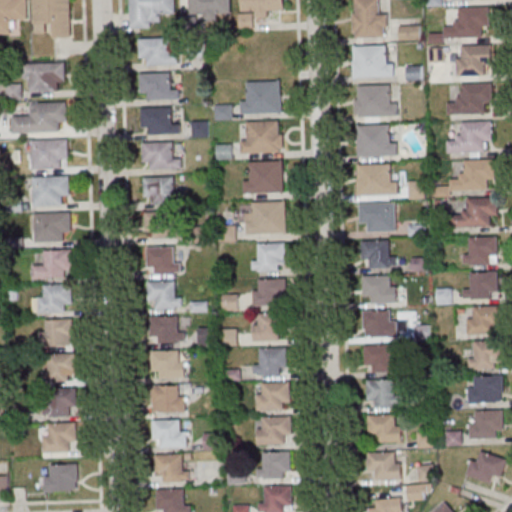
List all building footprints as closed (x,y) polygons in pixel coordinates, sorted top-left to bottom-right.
[(0,0),(0,34),(13,34),(13,21),(27,21),(26,0),(0,0)] [(72,37),(71,0),(33,0),(34,37),(72,37)] [(130,0),(130,26),(161,26),(161,15),(176,15),(175,0),(130,0)] [(218,18),(218,15),(231,15),(230,0),(190,0),(190,18),(218,18)] [(241,0),(242,29),(254,29),(254,18),(270,18),(269,11),(285,10),(284,0),(241,0)] [(388,14),(381,14),(381,0),(354,0),(355,38),(388,38),(388,14)] [(459,8),(488,7),(489,26),(482,26),(483,37),(455,38),(454,21),(460,21),(459,8)] [(421,41),(421,26),(400,26),(400,41),(421,41)] [(179,54),(171,54),(171,38),(139,38),(139,64),(179,64),(179,54)] [(462,46),(491,45),(492,64),(485,64),(485,75),(457,76),(457,59),(462,59),(462,46)] [(388,46),(353,46),(353,78),(396,78),(396,63),(388,63),(388,46)] [(67,63),(25,63),(25,91),(58,91),(58,82),(67,82),(67,63)] [(408,67),(408,81),(423,81),(423,67),(408,67)] [(171,73),(141,73),(141,100),(179,100),(179,88),(171,88),(171,73)] [(283,113),(282,81),(248,82),(248,101),(243,101),(243,114),(283,113)] [(462,84),(491,83),(492,102),(485,102),(486,114),(458,115),(457,97),(463,97),(462,84)] [(8,85),(8,99),(21,99),(21,85),(8,85)] [(398,103),(392,103),(391,86),(356,86),(357,117),(399,117),(398,103)] [(69,121),(68,102),(31,103),(32,116),(13,116),(14,134),(61,132),(60,121),(69,121)] [(218,106),(218,118),(232,118),(232,106),(218,106)] [(141,108),(141,129),(150,129),(150,135),(181,135),(181,124),(173,124),(173,108),(141,108)] [(245,121),(245,153),(283,153),(283,121),(245,121)] [(462,122),(491,121),(492,140),(485,140),(486,152),(458,153),(457,135),(463,135),(462,122)] [(358,126),(358,157),(399,157),(399,143),(391,143),(391,126),(358,126)] [(70,159),(70,139),(32,139),(32,169),(62,169),(62,159),(70,159)] [(143,143),(144,169),(183,168),(182,159),(174,159),(174,142),(143,143)] [(465,160),(494,159),(495,178),(488,178),(488,190),(460,191),(460,173),(465,173),(465,160)] [(285,194),(284,162),(251,162),(251,181),(244,182),(244,194),(285,194)] [(399,182),(392,182),(392,165),(358,165),(358,197),(399,197),(399,182)] [(71,177),(34,177),(34,206),(62,206),(62,197),(71,197),(71,177)] [(177,203),(177,178),(145,178),(145,203),(177,203)] [(468,197),(497,196),(498,215),(491,215),(491,227),(463,228),(463,210),(468,210),(468,197)] [(287,203),(253,203),(253,213),(246,213),(246,234),(287,234),(287,203)] [(361,204),(361,225),(369,225),(369,232),(397,232),(397,204),(361,204)] [(146,237),(175,237),(175,212),(146,212),(146,237)] [(36,214),(36,235),(72,235),(72,214),(36,214)] [(469,237),(497,236),(498,257),(491,257),(491,264),(464,265),(464,255),(469,255),(469,237)] [(393,269),(393,242),(364,242),(364,269),(393,269)] [(257,243),(286,243),(286,262),(279,262),(279,271),(253,271),(252,255),(258,255),(257,243)] [(148,246),(148,273),(182,273),(182,261),(177,261),(177,246),(148,246)] [(72,251),(45,251),(46,265),(34,265),(35,279),(72,278),(72,251)] [(470,272),(498,271),(499,292),(491,292),(492,299),(463,300),(463,289),(471,289),(470,272)] [(364,276),(364,303),(399,303),(399,287),(393,287),(393,276),(364,276)] [(259,279),(287,278),(287,298),(280,298),(280,307),(254,307),(253,291),(259,291),(259,279)] [(181,281),(150,281),(150,308),(181,308),(181,281)] [(72,314),(72,286),(45,286),(45,298),(36,298),(36,314),(72,314)] [(238,296),(226,296),(226,311),(238,311),(238,296)] [(474,307),(501,306),(502,325),(495,325),(495,333),(468,334),(468,319),(474,319),(474,307)] [(407,337),(407,322),(393,322),(393,312),(364,312),(364,337),(407,337)] [(258,313),(286,313),(287,332),(279,332),(279,341),(253,341),(253,325),(258,325),(258,313)] [(187,332),(180,332),(180,317),(149,317),(149,337),(159,337),(159,344),(187,344),(187,332)] [(45,321),(45,347),(75,347),(75,321),(45,321)] [(200,329),(200,346),(216,346),(216,329),(200,329)] [(474,342),(502,341),(503,362),(495,362),(496,369),(469,370),(468,354),(474,354),(474,342)] [(366,373),(396,373),(396,345),(366,345),(366,373)] [(259,348),(287,348),(288,367),(280,367),(280,376),(254,376),(254,360),(259,360),(259,348)] [(187,362),(181,362),(181,351),(152,351),(152,378),(187,378),(187,362)] [(78,381),(78,355),(44,355),(44,381),(78,381)] [(504,377),(471,377),(471,404),(504,404),(504,377)] [(396,381),(369,381),(369,407),(404,407),(404,395),(396,395),(396,381)] [(263,383),(291,382),(291,402),(284,402),(284,410),(258,411),(257,394),(263,394),(263,383)] [(187,396),(181,396),(181,387),(153,387),(153,413),(187,413),(187,396)] [(76,391),(44,391),(44,416),(76,416),(76,391)] [(475,411),(504,410),(504,431),(497,431),(497,438),(470,439),(470,423),(476,423),(475,411)] [(404,427),(397,427),(397,415),(369,415),(369,442),(404,442),(404,427)] [(263,417),(291,416),(292,436),(284,436),(284,444),(258,445),(258,429),(263,428),(263,417)] [(188,447),(188,430),(183,430),(183,420),(154,420),(154,447),(188,447)] [(77,443),(77,424),(45,424),(45,453),(71,453),(71,443),(77,443)] [(419,433),(419,448),(435,448),(435,433),(419,433)] [(472,460),(468,476),(499,485),(507,459),(482,451),(479,462),(472,460)] [(263,452),(291,452),(292,471),(284,471),(284,480),(258,480),(258,464),(263,464),(263,452)] [(402,481),(402,454),(369,454),(369,472),(377,472),(377,481),(402,481)] [(188,455),(156,455),(156,481),(188,481),(188,455)] [(22,463),(22,474),(39,474),(39,463),(22,463)] [(79,491),(79,464),(53,464),(53,475),(45,475),(45,491),(79,491)] [(420,481),(435,481),(435,466),(419,466),(420,481)] [(0,491),(9,491),(9,477),(0,476),(0,491)] [(264,487),(293,486),(293,506),(285,506),(285,511),(259,511),(259,499),(265,498),(264,487)] [(410,501),(428,500),(427,486),(409,487),(410,501)] [(166,510),(166,511),(189,511),(190,489),(157,489),(157,510),(166,510)] [(370,508),(370,511),(402,511),(401,498),(378,501),(378,507),(370,508)]
